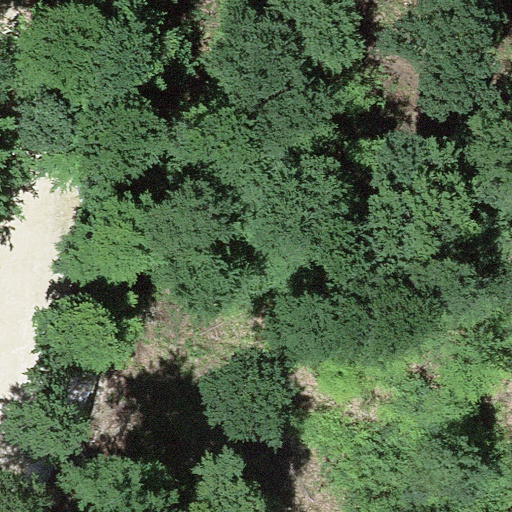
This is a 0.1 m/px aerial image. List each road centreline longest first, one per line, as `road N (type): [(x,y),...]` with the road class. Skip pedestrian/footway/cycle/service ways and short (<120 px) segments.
road 1 (track): [(27,332),(30,170),(11,0)]
road 2 (track): [(0,473),(27,332)]
